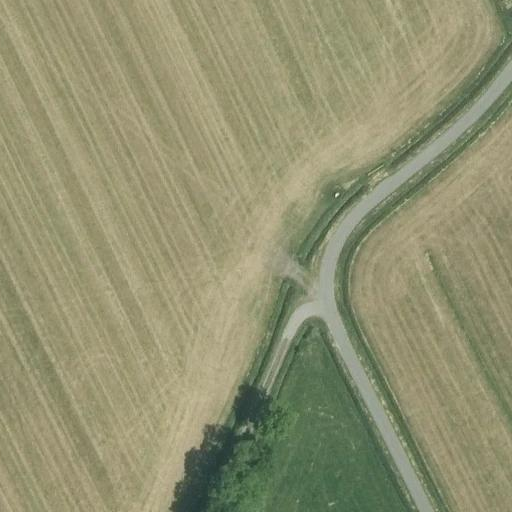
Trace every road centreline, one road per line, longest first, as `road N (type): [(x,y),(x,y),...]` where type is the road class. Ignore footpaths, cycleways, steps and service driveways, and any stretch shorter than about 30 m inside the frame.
road 1 (unclassified): [(424,511),(336,331),(326,268),(357,213),(477,111),(511,69)]
road 2 (track): [(327,305),(295,323),(210,511)]
